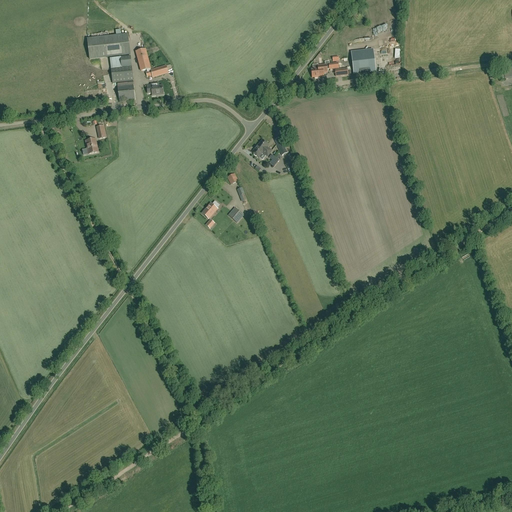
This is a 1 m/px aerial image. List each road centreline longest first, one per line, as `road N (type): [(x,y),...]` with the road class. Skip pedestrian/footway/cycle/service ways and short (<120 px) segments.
road 1 (unclassified): [(0,459),(251,129)]
road 2 (track): [(196,421),(511,212)]
road 3 (track): [(36,121),(196,421)]
road 4 (unclassified): [(251,129),(224,106),(198,100),(0,125)]
road 5 (track): [(511,62),(297,89),(286,84)]
road 6 (unclassified): [(251,129),(354,0)]
road 7 (track): [(196,421),(62,511)]
